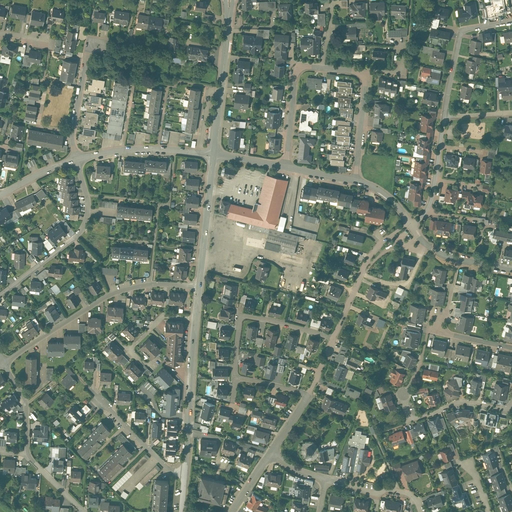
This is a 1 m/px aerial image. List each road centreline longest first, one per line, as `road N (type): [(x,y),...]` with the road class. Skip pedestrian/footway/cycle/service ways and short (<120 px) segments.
road 1 (residential): [(285,167),(295,69),(355,71),(364,82),(355,180)]
road 2 (residential): [(3,363),(110,294),(138,285),(198,286)]
road 3 (residential): [(84,511),(26,452),(25,399),(3,363)]
road 4 (residential): [(0,295),(84,225),(76,158)]
road 5 (residential): [(334,338),(240,315),(235,378)]
road 6 (residential): [(196,318),(184,472)]
road 7 (residential): [(411,223),(369,256),(334,338)]
road 8 (residential): [(444,116),(459,32),(511,21)]
road 9 (residential): [(76,158),(122,149),(213,154)]
road 10 (residential): [(213,154),(198,286)]
road 11 (residential): [(184,472),(173,472),(89,389)]
road 12 (residential): [(511,405),(464,401),(410,418),(403,394)]
road 13 (residential): [(227,30),(213,154)]
